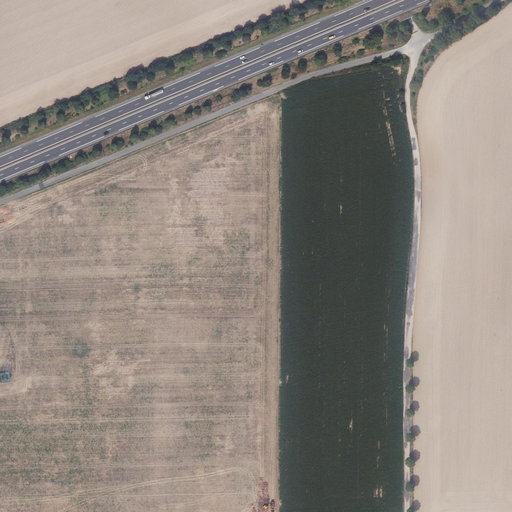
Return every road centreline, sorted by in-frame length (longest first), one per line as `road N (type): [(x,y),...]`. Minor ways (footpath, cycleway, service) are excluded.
road 1 (track): [(407,511),(407,323),(418,179),(405,105),(416,47)]
road 2 (trunk): [(0,175),(416,0)]
road 3 (trunk): [(384,0),(0,161)]
